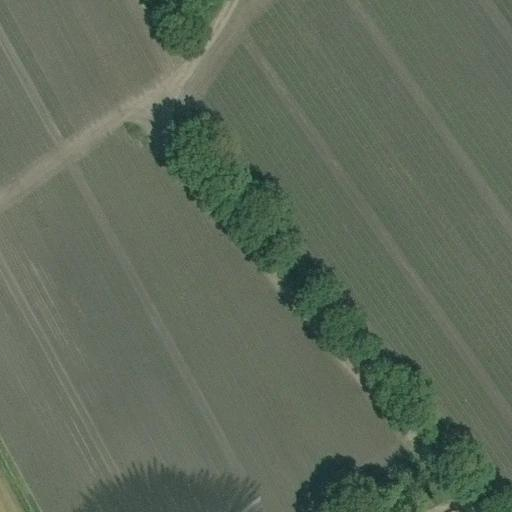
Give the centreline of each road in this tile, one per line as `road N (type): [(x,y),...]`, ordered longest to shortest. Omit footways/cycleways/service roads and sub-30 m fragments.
road 1 (track): [(421,451),(176,159),(162,125),(166,104)]
road 2 (track): [(166,104),(96,124),(0,197)]
road 3 (track): [(166,104),(230,0)]
